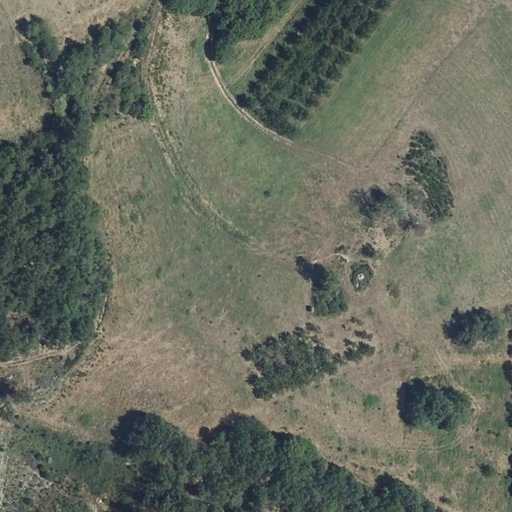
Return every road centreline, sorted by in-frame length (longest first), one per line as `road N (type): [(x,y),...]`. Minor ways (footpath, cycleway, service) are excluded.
road 1 (track): [(74,343),(92,330),(106,289),(81,196),(88,128),(104,80),(149,0)]
road 2 (track): [(217,0),(209,39),(227,97),(288,143)]
